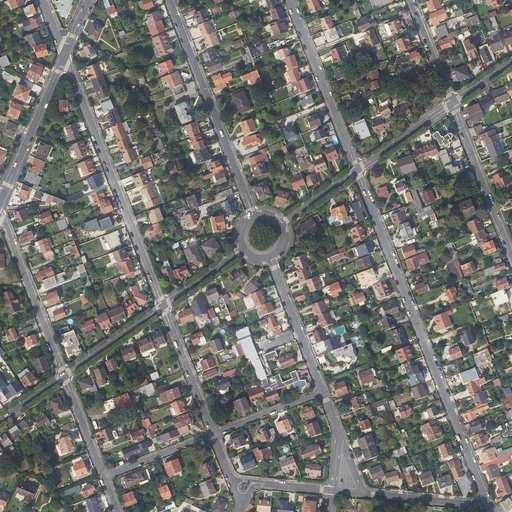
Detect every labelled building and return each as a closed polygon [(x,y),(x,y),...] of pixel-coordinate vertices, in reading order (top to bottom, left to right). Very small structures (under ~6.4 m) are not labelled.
[(25,4),(23,0),(9,0),(13,8),(25,4)] [(66,16),(73,1),(71,0),(61,0),(58,7),(60,8),(61,14),(66,16)] [(108,0),(102,0),(108,15),(116,12),(114,5),(111,6),(108,0)] [(145,6),(146,9),(154,6),(152,0),(143,0),(139,2),(141,7),(145,6)] [(278,7),(275,0),(265,0),(270,10),(271,10),(278,7)] [(321,9),(317,0),(307,0),(306,0),(311,13),(321,9)] [(440,7),(438,0),(430,0),(426,2),(430,11),(440,7)] [(36,12),(33,4),(23,7),(28,18),(33,15),(33,13),(36,12)] [(362,16),(357,4),(353,6),(357,15),(358,17),(362,16)] [(271,10),(275,21),(283,18),(285,17),(281,6),(278,7),(271,10)] [(210,20),(205,8),(196,12),(194,12),(199,24),(208,20),(210,20)] [(447,17),(444,8),(429,14),(433,23),(438,21),(447,17)] [(455,14),(457,17),(464,14),(462,11),(462,9),(455,12),(456,14),(455,14)] [(496,20),(511,14),(509,10),(502,13),(494,16),(496,20)] [(148,21),(149,25),(162,20),(158,11),(147,15),(149,20),(148,21)] [(324,31),(334,27),(331,21),(332,19),(331,16),(330,16),(330,15),(320,19),(322,23),(323,25),(322,26),(324,31)] [(480,22),(477,15),(466,19),(459,22),(461,29),(464,28),(468,27),(472,25),(476,23),(480,22)] [(374,25),(376,24),(374,19),(367,22),(365,16),(359,18),(360,20),(356,21),(360,31),(369,27),(374,25)] [(493,28),(498,26),(496,20),(494,16),(489,18),(493,28)] [(33,19),(33,17),(22,22),(24,27),(31,24),(33,29),(41,25),(38,17),(33,19)] [(285,23),(283,18),(275,21),(270,23),(275,35),(286,31),(284,24),(285,23)] [(397,19),(387,23),(391,34),(402,30),(401,26),(399,22),(397,19)] [(165,29),(162,20),(149,25),(152,34),(165,29)] [(199,24),(198,24),(203,36),(204,35),(212,32),(208,20),(199,24)] [(239,22),(235,24),(239,35),(243,34),(239,22)] [(90,32),(91,32),(89,37),(97,40),(103,27),(93,23),(90,32)] [(435,29),(438,38),(447,35),(448,34),(445,26),(436,29),(435,29)] [(367,36),(364,37),(369,48),(379,44),(373,29),(366,32),(367,36)] [(511,29),(501,34),(505,45),(511,42),(511,29)] [(27,35),(30,45),(41,41),(37,31),(27,35)] [(212,32),(204,35),(206,40),(207,43),(205,44),(207,48),(220,43),(215,31),(212,32)] [(456,31),(455,31),(448,34),(447,35),(448,38),(451,45),(455,43),(454,39),(458,37),(456,31)] [(166,33),(152,38),(155,43),(156,43),(157,43),(162,55),(174,51),(172,46),(171,46),(170,46),(167,39),(168,38),(166,33)] [(317,38),(320,47),(334,41),(332,37),(330,38),(329,37),(328,38),(327,35),(323,36),(322,36),(321,34),(316,36),(317,38)] [(498,34),(487,39),(489,45),(490,47),(492,52),(503,48),(498,34)] [(407,35),(397,39),(401,51),(411,47),(408,40),(409,40),(407,35)] [(439,41),(443,50),(452,47),(451,45),(448,38),(439,41)] [(242,39),(233,42),(234,47),(244,44),(242,39)] [(469,56),(478,53),(474,43),(471,44),(469,40),(464,42),(466,46),(469,56)] [(96,51),(93,45),(91,46),(89,42),(83,44),(84,48),(80,50),(83,59),(91,56),(92,58),(96,56),(97,56),(97,55),(98,55),(96,51)] [(254,50),(256,56),(268,52),(264,42),(256,45),(257,49),(254,50)] [(46,44),(35,46),(38,57),(48,54),(46,44)] [(341,46),(331,50),(333,55),(335,59),(333,59),(334,63),(346,59),(341,46)] [(281,60),(286,58),(292,56),(291,51),(289,52),(289,50),(287,47),(278,51),(281,60)] [(485,63),(495,59),(492,54),(492,53),(490,47),(480,50),(480,51),(485,63)] [(204,53),(207,62),(214,59),(216,58),(213,50),(204,53)] [(409,53),(408,52),(405,53),(406,56),(396,60),(397,64),(402,62),(404,67),(398,69),(399,74),(406,71),(404,67),(413,63),(412,60),(420,57),(419,52),(416,53),(415,51),(409,53)] [(241,55),(244,61),(252,58),(250,52),(247,53),(241,55)] [(0,65),(4,67),(12,64),(10,62),(6,55),(2,56),(0,57),(0,65)] [(294,55),(292,56),(286,58),(287,60),(286,61),(287,64),(289,70),(298,66),(294,55)] [(225,65),(222,57),(207,63),(210,71),(225,65)] [(44,65),(30,59),(29,62),(31,63),(33,64),(31,68),(28,76),(38,80),(43,68),(42,68),(44,65)] [(174,67),(171,59),(168,61),(159,64),(162,71),(163,74),(169,71),(169,69),(174,67)] [(103,75),(98,62),(87,66),(90,74),(89,75),(90,80),(92,79),(103,75)] [(130,68),(124,70),(127,77),(131,75),(132,77),(136,75),(131,64),(129,65),(130,68)] [(351,75),(348,68),(345,69),(344,65),(333,69),(337,80),(351,75)] [(456,77),(458,81),(470,77),(465,65),(454,69),(457,76),(456,77)] [(301,79),(296,68),(287,71),(287,72),(291,81),(292,83),(295,82),(299,80),(301,79)] [(366,76),(369,83),(377,80),(381,78),(377,68),(367,72),(368,75),(366,76)] [(249,78),(252,85),(262,81),(257,69),(242,75),(244,80),(249,78)] [(3,74),(1,77),(12,82),(15,77),(2,70),(1,73),(3,74)] [(176,72),(166,76),(161,78),(163,82),(168,80),(171,88),(174,87),(181,84),(180,81),(183,80),(179,70),(176,72)] [(223,82),(224,83),(225,82),(233,79),(230,72),(221,75),(220,73),(212,76),(215,85),(223,82)] [(287,72),(283,73),(286,83),(291,81),(287,72)] [(92,79),(96,91),(107,87),(103,75),(92,79)] [(144,77),(138,79),(140,84),(140,85),(146,83),(144,77)] [(304,92),(312,89),(308,78),(300,81),(299,80),(295,82),(298,90),(302,88),(304,92)] [(400,78),(388,83),(389,87),(402,82),(400,78)] [(379,87),(377,80),(369,83),(371,86),(364,89),(365,92),(367,96),(368,95),(373,93),(374,93),(372,89),(379,87)] [(186,93),(182,84),(181,84),(174,87),(177,97),(186,93)] [(20,85),(14,99),(24,103),(30,89),(20,85)] [(112,95),(108,86),(107,87),(96,91),(100,99),(103,98),(109,95),(112,95)] [(496,103),(510,98),(509,96),(505,87),(496,91),(495,90),(491,91),(496,103)] [(239,113),(250,109),(244,92),(233,96),(239,113)] [(342,97),(345,104),(348,103),(352,101),(349,94),(342,97)] [(489,95),(478,103),(480,108),(482,106),(485,112),(489,109),(487,107),(494,102),(489,95)] [(304,99),(299,102),(301,109),(314,104),(311,96),(304,98),(304,99)] [(17,119),(24,103),(14,99),(13,102),(7,114),(17,119)] [(69,100),(60,100),(60,110),(69,110),(69,106),(69,102),(69,100)] [(114,108),(111,100),(104,102),(101,103),(105,112),(114,108)] [(186,107),(188,106),(186,100),(175,105),(182,123),(193,119),(191,113),(188,114),(186,107)] [(386,127),(390,125),(393,122),(390,117),(391,116),(388,112),(391,110),(386,103),(379,109),(382,116),(386,126),(386,127)] [(398,119),(404,117),(403,115),(411,113),(408,103),(394,109),(398,119)] [(472,120),(473,119),(473,118),(478,116),(479,117),(483,115),(480,108),(478,103),(470,106),(468,111),(472,120)] [(112,127),(122,123),(117,111),(107,115),(112,127)] [(13,136),(19,123),(14,121),(8,118),(0,114),(0,119),(8,124),(4,132),(13,136)] [(317,127),(322,125),(318,114),(307,118),(311,128),(317,125),(317,127)] [(382,116),(370,121),(375,132),(379,130),(379,129),(386,126),(382,116)] [(361,134),(362,137),(371,134),(365,118),(353,123),(358,135),(361,134)] [(240,123),(245,135),(256,131),(251,119),(240,123)] [(129,128),(128,126),(126,121),(122,123),(112,127),(114,132),(116,131),(119,138),(126,135),(127,135),(126,131),(127,131),(127,129),(129,128)] [(198,126),(197,121),(186,125),(191,138),(199,135),(199,133),(200,133),(197,126),(198,126)] [(76,123),(65,127),(71,140),(81,136),(76,123)] [(473,127),(477,135),(478,135),(489,131),(487,125),(483,127),(482,124),(473,127)] [(288,139),(298,136),(294,126),(284,129),(288,139)] [(478,135),(480,140),(481,140),(484,147),(499,140),(496,134),(494,128),(489,131),(478,135)] [(328,137),(324,129),(314,133),(317,141),(328,137)] [(445,145),(448,146),(449,145),(449,142),(450,142),(448,139),(450,138),(451,137),(451,135),(450,134),(448,133),(447,133),(443,137),(442,135),(441,136),(438,132),(437,131),(436,131),(435,132),(432,134),(435,138),(436,137),(439,142),(438,142),(440,145),(443,143),(445,145)] [(205,142),(202,134),(199,135),(191,138),(196,150),(205,147),(206,147),(204,143),(205,142)] [(246,140),(241,142),(245,150),(261,144),(257,134),(246,139),(246,140)] [(119,147),(121,151),(122,151),(130,147),(126,135),(119,138),(117,139),(120,146),(119,147)] [(160,136),(153,139),(157,147),(163,145),(160,136)] [(84,144),(82,140),(73,143),(78,157),(87,153),(85,149),(84,144)] [(50,160),(52,156),(50,156),(54,147),(41,141),(36,154),(47,159),(47,158),(50,160)] [(431,155),(439,153),(438,151),(435,143),(431,144),(430,141),(426,143),(427,145),(423,146),(426,155),(431,154),(431,155)] [(334,145),(333,145),(332,142),(326,145),(327,148),(323,149),(328,162),(333,160),(333,159),(338,156),(334,147),(334,145)] [(305,146),(294,151),(296,155),(299,153),(301,157),(302,156),(302,157),(306,155),(305,153),(308,152),(305,146)] [(416,154),(411,155),(414,162),(419,160),(419,161),(427,158),(426,155),(423,146),(415,149),(416,152),(416,154)] [(484,150),(488,159),(497,155),(496,152),(494,146),(484,150)] [(136,159),(132,147),(130,147),(122,151),(127,163),(136,159)] [(208,154),(205,147),(196,150),(187,154),(192,166),(212,158),(210,153),(208,154)] [(252,167),(263,162),(264,162),(268,160),(265,153),(267,152),(265,148),(259,150),(260,154),(249,159),(252,167)] [(446,149),(438,151),(439,153),(448,175),(470,166),(469,164),(463,167),(461,162),(453,166),(446,149)] [(151,161),(154,160),(152,155),(142,159),(146,168),(153,165),(151,161)] [(411,171),(417,169),(414,162),(411,155),(397,160),(402,173),(411,169),(411,171)] [(44,166),(46,162),(35,157),(33,162),(35,163),(33,167),(32,169),(30,168),(29,171),(33,173),(39,175),(43,166),(44,166)] [(308,159),(303,161),(302,157),(297,159),(302,170),(311,167),(308,159)] [(318,159),(312,161),(316,173),(321,171),(321,169),(327,167),(323,157),(322,157),(318,159)] [(93,162),(91,158),(78,164),(79,168),(82,167),(85,175),(95,171),(93,165),(92,166),(91,163),(93,162)] [(223,168),(221,163),(220,163),(219,159),(209,163),(213,172),(223,168)] [(268,172),(264,162),(263,162),(252,167),(251,167),(255,177),(268,172)] [(225,171),(224,168),(212,173),(214,176),(216,183),(217,185),(227,180),(224,172),(225,171)] [(178,172),(174,173),(176,177),(176,179),(184,176),(182,170),(178,172)] [(149,183),(144,171),(134,174),(135,175),(132,176),(134,181),(136,180),(139,187),(149,183)] [(39,184),(42,177),(36,174),(35,175),(29,172),(26,179),(39,184)] [(511,184),(511,183),(508,174),(504,176),(502,177),(500,172),(496,174),(494,175),(496,181),(498,181),(499,184),(497,185),(498,189),(502,188),(503,189),(507,191),(509,187),(509,185),(511,184)] [(104,184),(100,173),(88,178),(93,189),(104,184)] [(314,174),(305,177),(309,186),(318,182),(314,174)] [(306,184),(302,175),(290,180),(294,190),(298,189),(297,187),(300,186),(306,184)] [(413,202),(409,190),(408,187),(404,178),(397,180),(398,183),(396,184),(398,191),(405,188),(407,191),(405,192),(409,201),(410,201),(411,203),(413,202)] [(266,181),(254,186),(260,200),(271,195),(266,181)] [(32,187),(24,184),(20,193),(21,193),(19,197),(27,200),(29,197),(28,196),(32,187)] [(141,190),(144,199),(156,194),(153,185),(141,190)] [(377,189),(380,198),(389,195),(386,186),(377,189)] [(421,192),(425,203),(439,198),(434,187),(421,192)] [(219,193),(221,198),(233,193),(231,188),(219,193)] [(424,212),(423,208),(415,188),(409,190),(413,202),(415,206),(418,214),(424,212)] [(104,196),(101,189),(95,192),(92,193),(96,205),(98,204),(101,203),(104,201),(102,196),(104,196)] [(275,203),(285,206),(289,194),(279,191),(275,203)] [(200,206),(195,193),(195,194),(188,196),(187,197),(192,209),(200,206)] [(56,204),(57,206),(61,205),(69,202),(68,201),(49,194),(46,201),(46,202),(49,203),(50,201),(58,202),(58,203),(56,204)] [(157,197),(156,194),(144,199),(148,208),(162,202),(159,197),(157,197)] [(235,202),(232,203),(231,198),(225,201),(226,204),(228,213),(237,211),(235,202)] [(114,210),(110,199),(104,201),(101,203),(103,207),(104,210),(105,213),(114,210)] [(460,203),(465,216),(475,212),(470,199),(460,203)] [(352,203),(359,221),(364,219),(357,201),(352,203)] [(337,214),(339,219),(348,216),(347,213),(344,205),(331,210),(333,215),(337,214)] [(391,214),(394,223),(405,219),(402,210),(405,209),(404,206),(401,207),(398,208),(397,208),(398,212),(391,214)] [(160,207),(149,211),(150,214),(152,219),(153,223),(164,219),(161,212),(162,212),(160,207)] [(418,214),(416,215),(417,217),(422,216),(423,217),(428,215),(427,213),(429,212),(433,223),(437,221),(437,220),(432,208),(431,209),(424,212),(418,214)] [(24,209),(15,212),(18,222),(28,218),(24,209)] [(50,210),(40,214),(44,224),(54,220),(50,210)] [(197,215),(196,211),(185,215),(189,226),(197,223),(198,221),(196,218),(195,216),(197,215)] [(299,226),(306,236),(318,228),(316,224),(322,220),(317,213),(299,226)] [(220,229),(220,227),(226,227),(224,215),(212,217),(215,230),(220,229)] [(61,229),(69,226),(67,221),(65,217),(62,218),(59,219),(58,220),(61,229)] [(101,228),(102,230),(113,225),(110,217),(99,221),(97,218),(84,223),(88,231),(89,231),(90,232),(101,228)] [(478,217),(467,222),(471,233),(484,229),(483,225),(481,226),(480,223),(481,223),(478,217)] [(443,218),(437,220),(437,221),(441,232),(444,230),(448,229),(443,218)] [(404,239),(414,235),(417,233),(414,227),(411,228),(408,221),(399,225),(404,239)] [(155,234),(162,231),(159,222),(149,226),(153,235),(155,234)] [(365,237),(360,224),(355,226),(351,227),(354,234),(352,235),(355,241),(365,237)] [(476,240),(478,244),(480,244),(484,242),(489,240),(488,236),(487,236),(484,229),(471,233),(469,234),(472,242),(476,240)] [(34,237),(32,230),(21,234),(24,242),(30,240),(30,239),(34,237)] [(108,250),(122,245),(120,240),(121,239),(119,235),(120,234),(119,230),(105,235),(107,242),(105,243),(108,250)] [(202,245),(210,257),(222,248),(213,237),(202,245)] [(51,249),(47,238),(35,242),(37,245),(40,244),(43,252),(50,250),(51,249)] [(482,250),(484,251),(485,254),(496,250),(492,239),(485,242),(484,242),(480,244),(482,250)] [(77,246),(74,240),(71,242),(72,245),(64,248),(67,254),(71,252),(72,255),(75,253),(79,252),(77,246)] [(373,250),(370,241),(360,245),(364,254),(373,250)] [(449,242),(446,243),(449,252),(451,255),(455,253),(455,252),(453,253),(449,242)] [(414,253),(415,256),(425,251),(424,249),(423,249),(422,248),(415,251),(413,244),(402,248),(405,257),(414,253)] [(189,261),(195,259),(197,264),(203,262),(196,245),(185,250),(189,261)] [(126,252),(124,247),(113,252),(118,264),(121,262),(130,259),(128,254),(127,254),(126,252)] [(51,252),(50,250),(43,252),(45,259),(49,257),(52,256),(51,252)] [(429,261),(425,251),(415,256),(405,259),(409,267),(422,262),(422,264),(429,261)] [(344,255),(343,252),(338,253),(330,257),(332,262),(338,260),(338,258),(344,255)] [(442,255),(445,264),(446,263),(453,261),(451,255),(449,252),(442,255)] [(293,257),(298,269),(305,266),(309,265),(304,253),(293,257)] [(371,264),(367,255),(356,260),(359,269),(371,264)] [(91,262),(91,261),(88,262),(87,262),(90,272),(95,270),(93,266),(99,264),(97,259),(91,262)] [(130,259),(121,262),(126,274),(133,271),(136,270),(131,259),(130,259)] [(167,282),(176,278),(171,265),(168,259),(164,261),(167,267),(162,269),(167,282)] [(475,269),(472,260),(464,263),(461,265),(465,275),(471,273),(470,271),(475,269)] [(451,270),(456,280),(460,278),(458,273),(455,267),(453,261),(446,263),(449,270),(451,270)] [(505,267),(503,262),(502,262),(496,264),(486,268),(489,274),(505,267)] [(86,271),(84,264),(77,266),(80,273),(86,271)] [(174,270),(177,278),(185,275),(184,274),(189,272),(188,272),(186,266),(186,265),(174,270)] [(310,278),(305,266),(298,269),(296,270),(297,273),(298,273),(299,277),(298,277),(300,282),(306,280),(310,278)] [(52,267),(45,269),(39,272),(39,274),(37,274),(39,281),(49,277),(50,277),(55,275),(52,267)] [(375,275),(372,267),(364,270),(360,272),(364,282),(373,279),(372,276),(375,275)] [(235,284),(239,281),(239,282),(242,279),(246,276),(245,275),(247,274),(245,271),(243,273),(241,269),(235,274),(234,273),(229,276),(235,284)] [(50,277),(43,280),(45,285),(43,285),(45,289),(58,284),(57,280),(63,278),(64,276),(68,274),(67,271),(55,275),(50,277)] [(135,276),(133,271),(126,274),(128,279),(135,276)] [(321,287),(316,275),(310,278),(306,280),(310,291),(321,287)] [(89,288),(93,287),(88,276),(85,277),(89,288)] [(120,283),(118,277),(112,279),(114,285),(120,283)] [(464,279),(463,277),(460,278),(464,290),(471,288),(467,278),(464,279)] [(495,281),(499,290),(506,288),(505,287),(508,286),(505,277),(495,281)] [(250,293),(251,294),(260,290),(258,289),(262,284),(257,280),(256,282),(254,279),(245,288),(248,291),(247,293),(249,295),(250,293)] [(329,285),(333,296),(337,294),(342,292),(338,281),(329,285)] [(391,295),(385,281),(376,285),(381,299),(391,295)] [(426,291),(427,291),(430,290),(427,283),(424,284),(423,282),(414,285),(418,294),(426,291)] [(147,296),(139,293),(136,285),(131,287),(134,295),(135,296),(137,302),(138,304),(141,303),(144,304),(147,296)] [(455,286),(445,290),(447,295),(448,295),(450,301),(457,298),(455,292),(457,291),(455,286)] [(205,292),(209,301),(219,297),(216,288),(205,292)] [(46,295),(50,304),(61,299),(57,290),(46,295)] [(261,290),(260,290),(251,294),(256,307),(259,306),(266,303),(261,290)] [(3,294),(9,309),(19,305),(18,303),(19,302),(17,297),(14,298),(12,291),(3,294)] [(244,297),(238,292),(232,301),(244,297)] [(496,299),(500,298),(505,296),(504,292),(493,296),(493,295),(490,296),(491,300),(495,299),(495,300),(496,299)] [(362,293),(347,299),(349,304),(350,306),(365,300),(362,293)] [(227,294),(222,296),(225,304),(232,301),(231,300),(230,300),(227,294)] [(131,312),(138,307),(136,303),(137,302),(135,296),(132,298),(125,303),(131,312)] [(191,302),(195,311),(205,307),(202,298),(191,302)] [(315,310),(318,316),(326,313),(321,301),(311,305),(314,311),(315,310)] [(266,303),(259,306),(263,315),(274,311),(271,306),(272,305),(271,302),(266,303)] [(399,311),(397,308),(396,304),(395,302),(383,307),(386,316),(389,315),(399,311)] [(21,310),(19,305),(9,309),(10,314),(21,310)] [(122,306),(109,311),(111,315),(114,322),(127,317),(122,306)] [(66,315),(63,307),(54,311),(57,318),(66,315)] [(182,323),(194,318),(190,308),(182,311),(183,312),(179,314),(182,323)] [(449,310),(439,314),(441,317),(435,319),(437,324),(434,326),(436,331),(440,330),(452,325),(448,314),(450,313),(449,310)] [(106,312),(97,316),(98,317),(99,321),(102,328),(112,324),(106,312)] [(331,318),(329,312),(326,313),(318,316),(316,317),(318,321),(320,321),(322,328),(333,323),(331,318)] [(391,321),(389,315),(386,316),(380,318),(385,330),(395,327),(392,320),(391,321)] [(217,316),(212,319),(213,323),(215,326),(220,324),(217,316)] [(276,323),(273,316),(260,321),(262,326),(266,325),(269,333),(272,332),(274,335),(281,332),(280,328),(281,328),(278,322),(276,323)] [(94,323),(99,321),(98,317),(81,323),(85,332),(96,327),(94,323)] [(332,330),(334,336),(338,335),(346,332),(343,325),(332,330)] [(80,344),(78,338),(81,336),(77,328),(70,331),(68,326),(60,329),(65,342),(67,341),(69,345),(65,346),(69,356),(74,353),(74,351),(79,349),(78,345),(80,344)] [(246,356),(250,358),(250,359),(251,360),(259,382),(267,379),(252,340),(255,339),(255,341),(259,339),(258,337),(255,339),(253,339),(252,336),(248,326),(233,332),(238,344),(238,345),(241,344),(245,354),(246,356)] [(10,341),(18,338),(14,328),(6,331),(10,341)] [(324,341),(326,340),(321,328),(313,332),(317,343),(318,343),(324,341)] [(391,332),(396,344),(406,340),(401,328),(391,332)] [(166,342),(161,330),(154,333),(154,334),(153,334),(157,346),(159,345),(160,345),(160,346),(165,344),(165,343),(166,342)] [(204,336),(202,331),(200,332),(190,336),(194,345),(200,342),(198,338),(204,336)] [(38,343),(35,334),(25,338),(29,347),(38,343)] [(157,346),(153,334),(150,336),(150,337),(138,342),(143,355),(155,350),(154,347),(157,346)] [(340,339),(338,335),(334,336),(326,340),(324,341),(325,345),(326,349),(327,349),(328,353),(339,349),(336,342),(337,340),(340,339)] [(218,338),(209,342),(212,349),(211,350),(213,354),(223,350),(218,338)] [(449,350),(453,360),(462,356),(457,343),(450,345),(452,349),(449,350)] [(245,354),(241,344),(238,345),(235,346),(239,357),(245,354)] [(328,361),(330,366),(330,367),(331,367),(332,368),(333,367),(337,366),(337,365),(339,364),(340,367),(343,368),(346,363),(349,364),(350,363),(352,360),(354,360),(355,357),(353,352),(354,352),(351,344),(339,349),(328,353),(324,355),(326,362),(328,361)] [(396,351),(400,362),(413,357),(408,346),(396,351)] [(122,352),(126,361),(137,356),(133,347),(122,352)] [(483,353),(487,363),(492,360),(488,349),(478,352),(477,353),(478,355),(483,353)] [(264,355),(266,360),(277,356),(275,351),(264,355)] [(279,359),(283,369),(295,364),(291,354),(279,359)] [(38,373),(50,369),(45,356),(33,360),(38,373)] [(201,362),(204,370),(215,366),(212,357),(201,362)] [(106,362),(110,371),(119,367),(115,359),(106,362)] [(407,371),(408,376),(410,375),(418,372),(414,360),(401,365),(404,372),(407,371)] [(104,367),(94,370),(98,381),(97,381),(99,386),(106,383),(105,378),(107,377),(104,367)] [(373,376),(376,374),(374,367),(371,369),(370,368),(358,373),(362,384),(374,379),(373,376)] [(21,379),(26,387),(37,379),(31,372),(30,372),(27,368),(18,375),(21,379)] [(202,373),(204,379),(217,374),(215,368),(202,373)] [(424,374),(423,370),(418,372),(410,375),(411,378),(407,380),(410,386),(413,384),(424,380),(422,375),(424,374)] [(300,380),(296,371),(291,372),(293,378),(294,382),(297,389),(302,387),(306,384),(304,380),(300,380)] [(474,381),(483,378),(482,375),(481,375),(480,374),(476,375),(477,378),(473,379),(470,372),(461,375),(464,384),(474,381)] [(236,374),(227,377),(229,382),(241,378),(237,376),(236,374)] [(282,382),(279,374),(274,376),(276,382),(269,385),(267,379),(259,382),(261,386),(266,398),(267,401),(279,396),(277,389),(293,383),(294,382),(293,378),(282,382)] [(0,392),(2,391),(8,400),(22,390),(16,381),(8,387),(0,376),(0,392)] [(91,393),(98,390),(92,376),(79,382),(83,390),(89,387),(91,393)] [(227,377),(214,382),(213,383),(213,384),(215,383),(218,391),(219,390),(220,391),(221,392),(222,393),(223,393),(226,392),(227,392),(228,390),(228,389),(228,388),(228,387),(230,386),(229,382),(227,377)] [(486,382),(484,377),(483,378),(474,381),(467,384),(469,389),(471,388),(472,392),(470,392),(471,396),(472,395),(479,393),(478,389),(477,386),(486,382)] [(136,386),(137,389),(149,384),(147,378),(141,381),(141,384),(136,386)] [(158,386),(156,381),(151,384),(149,384),(137,389),(133,390),(133,391),(138,402),(142,401),(139,395),(141,392),(141,391),(146,389),(148,394),(155,391),(154,390),(156,389),(156,387),(158,386)] [(334,385),(338,396),(348,392),(344,381),(334,385)] [(411,388),(416,400),(427,396),(422,384),(411,388)] [(262,399),(266,398),(261,386),(247,391),(251,402),(259,399),(261,398),(262,399)] [(181,396),(178,387),(160,394),(163,403),(181,396)] [(488,403),(483,391),(472,395),(474,400),(475,399),(478,407),(488,403)] [(129,397),(127,394),(116,399),(114,400),(112,401),(111,402),(113,409),(115,409),(125,406),(126,407),(135,404),(132,396),(129,397)] [(348,399),(350,403),(351,402),(353,405),(355,410),(365,406),(360,394),(348,399)] [(235,402),(239,412),(250,408),(245,397),(235,402)] [(60,398),(51,401),(56,414),(65,411),(60,398)] [(384,409),(385,412),(387,411),(390,410),(387,401),(386,398),(365,406),(370,418),(377,415),(374,408),(384,404),(385,409),(384,409)] [(174,407),(177,415),(186,412),(183,404),(184,403),(183,399),(171,403),(173,407),(174,407)] [(393,399),(387,401),(390,410),(396,408),(393,399)] [(478,407),(474,408),(464,412),(465,415),(468,414),(471,421),(478,418),(476,413),(490,407),(488,403),(478,407)] [(411,413),(407,404),(398,407),(402,417),(411,413)] [(438,415),(435,406),(429,409),(427,410),(430,418),(438,415)] [(311,407),(308,408),(307,407),(302,409),(306,419),(315,416),(311,407)] [(52,424),(51,422),(45,413),(39,417),(39,416),(34,419),(40,427),(46,422),(49,426),(52,424)] [(180,427),(181,428),(187,425),(192,423),(188,413),(177,418),(172,420),(176,429),(180,427)] [(26,419),(19,424),(26,434),(31,430),(29,428),(34,424),(27,415),(25,416),(26,419)] [(291,427),(294,426),(292,422),(289,423),(287,419),(287,417),(280,420),(281,421),(277,423),(280,433),(287,430),(288,433),(292,431),(290,429),(291,428),(291,427)] [(323,433),(317,417),(307,421),(313,437),(323,433)] [(370,427),(368,419),(359,423),(361,430),(370,427)] [(437,424),(435,420),(421,425),(424,433),(426,432),(430,441),(443,436),(438,424),(437,424)] [(469,425),(472,433),(482,429),(479,421),(469,425)] [(24,435),(26,434),(19,424),(17,425),(23,434),(24,435)] [(157,428),(156,424),(151,425),(147,427),(151,436),(156,434),(154,429),(157,428)] [(393,429),(391,424),(387,425),(389,432),(396,429),(396,428),(393,429)] [(14,440),(23,434),(17,425),(8,431),(14,440)] [(190,431),(187,425),(181,428),(161,436),(163,441),(167,439),(168,440),(190,431)] [(99,431),(104,444),(111,441),(118,438),(117,434),(114,435),(111,427),(108,428),(99,431)] [(146,434),(149,440),(152,439),(151,436),(147,427),(143,428),(131,433),(134,440),(138,439),(139,442),(146,440),(144,435),(146,434)] [(267,440),(268,443),(271,442),(275,440),(278,439),(274,428),(266,431),(266,430),(265,429),(264,429),(263,429),(262,429),(261,430),(261,431),(261,432),(261,433),(260,433),(261,434),(259,435),(259,436),(258,436),(259,440),(260,439),(262,442),(267,440)] [(232,436),(236,448),(246,444),(242,432),(232,436)] [(484,435),(483,432),(474,435),(478,445),(487,442),(486,441),(489,440),(487,434),(484,435)] [(6,434),(0,438),(0,439),(6,448),(12,443),(6,434)] [(72,440),(70,435),(58,440),(61,447),(59,447),(62,453),(67,451),(67,452),(69,453),(74,451),(75,449),(73,445),(72,444),(71,441),(72,440)] [(358,439),(362,449),(375,444),(371,435),(358,439)] [(490,440),(492,444),(503,439),(501,435),(490,440)] [(148,449),(155,446),(152,439),(149,440),(140,444),(141,446),(146,444),(148,449)] [(454,455),(449,442),(439,446),(445,458),(454,455)] [(141,451),(139,444),(122,451),(125,458),(141,451)] [(301,452),(303,458),(310,456),(322,451),(319,445),(313,447),(312,444),(306,447),(307,449),(301,452)] [(362,449),(367,461),(378,456),(379,456),(375,444),(362,449)] [(271,453),(269,446),(259,450),(258,447),(255,448),(254,448),(253,449),(257,461),(263,458),(268,457),(268,459),(272,457),(271,453)] [(481,454),(485,463),(505,455),(511,452),(511,447),(503,451),(502,448),(497,450),(496,447),(485,451),(486,452),(481,454)] [(402,454),(400,448),(393,450),(395,456),(402,454)] [(38,455),(32,469),(35,473),(41,458),(38,455)] [(240,459),(244,470),(256,466),(252,455),(240,459)] [(507,461),(505,455),(485,463),(479,465),(482,471),(487,469),(491,479),(500,476),(496,465),(507,461)] [(81,456),(72,459),(73,462),(70,463),(73,470),(75,469),(78,476),(87,473),(86,469),(87,468),(86,466),(85,466),(81,456)] [(291,470),(297,467),(297,466),(293,456),(286,458),(287,459),(279,462),(282,471),(290,468),(291,470)] [(170,475),(171,477),(183,472),(178,459),(165,464),(169,476),(170,475)] [(454,461),(454,459),(448,462),(455,479),(463,476),(459,464),(460,464),(459,459),(454,461)] [(201,466),(206,477),(216,473),(211,462),(201,466)] [(317,466),(317,464),(310,464),(310,465),(306,465),(305,473),(309,473),(309,475),(317,476),(317,475),(320,475),(321,466),(317,466)] [(373,480),(385,475),(385,474),(381,465),(369,470),(373,480)] [(396,471),(385,474),(385,475),(388,483),(399,480),(397,473),(401,472),(398,465),(394,466),(396,471)] [(437,470),(436,467),(430,469),(434,479),(437,478),(441,488),(453,484),(450,475),(443,477),(442,473),(438,474),(436,471),(437,470)] [(424,485),(435,481),(434,479),(430,469),(430,468),(425,470),(426,473),(420,475),(424,485)] [(128,486),(148,478),(145,470),(125,478),(128,486)] [(417,477),(414,470),(406,473),(407,477),(408,477),(409,478),(407,479),(409,485),(418,481),(416,477),(417,477)] [(511,492),(505,475),(496,479),(500,490),(496,491),(499,497),(511,492)] [(169,477),(165,478),(168,485),(172,496),(172,497),(177,495),(169,477)] [(38,488),(24,482),(25,480),(21,478),(16,491),(26,496),(24,500),(30,503),(32,499),(33,499),(38,488)] [(213,483),(211,479),(200,483),(205,496),(215,492),(211,483),(213,483)] [(83,489),(86,497),(97,492),(96,489),(97,489),(95,485),(91,486),(90,483),(86,485),(87,487),(83,489)] [(81,489),(79,485),(69,489),(70,493),(81,489)] [(163,499),(172,496),(168,485),(159,489),(163,499)] [(124,496),(128,507),(137,503),(133,492),(124,496)] [(0,503),(6,506),(9,498),(0,494),(0,503)] [(511,511),(511,495),(501,503),(506,511),(511,511)] [(101,511),(100,510),(99,510),(96,503),(97,503),(96,497),(87,500),(90,511),(101,511)] [(218,498),(212,511),(214,511),(222,511),(227,503),(218,498)] [(265,500),(258,500),(257,510),(271,511),(272,501),(265,500)] [(293,511),(294,506),(290,505),(287,505),(287,504),(288,501),(279,500),(277,511),(293,511)] [(305,501),(303,511),(314,511),(316,502),(305,501)]
